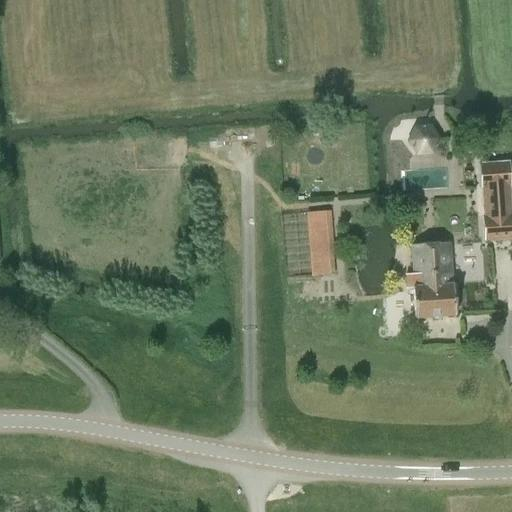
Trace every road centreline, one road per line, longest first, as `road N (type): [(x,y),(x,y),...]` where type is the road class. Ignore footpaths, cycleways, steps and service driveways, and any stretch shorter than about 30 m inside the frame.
road 1 (tertiary): [(251,458),(375,473),(511,473)]
road 2 (tertiary): [(0,423),(64,425),(251,458)]
